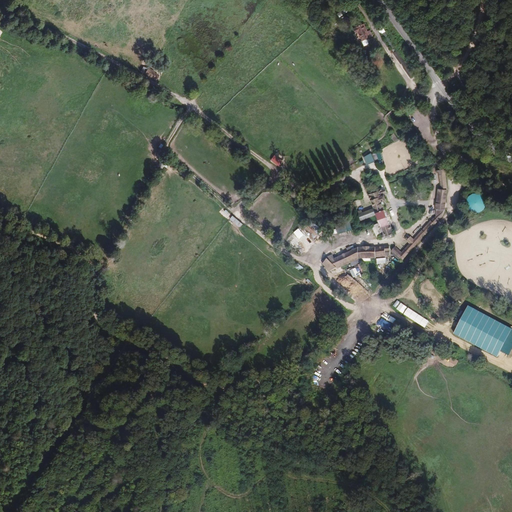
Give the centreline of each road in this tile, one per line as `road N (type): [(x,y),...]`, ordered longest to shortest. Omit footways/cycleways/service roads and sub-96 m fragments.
road 1 (track): [(0,10),(175,95),(266,163),(273,178)]
road 2 (track): [(269,182),(241,205),(243,220),(277,248),(314,260),(339,240),(402,238),(434,197)]
road 3 (track): [(443,150),(455,190),(447,214),(373,301),(334,329)]
road 4 (tertiary): [(511,160),(481,140),(381,0)]
road 5 (track): [(373,301),(511,369)]
road 6 (track): [(243,220),(166,154),(185,113)]
